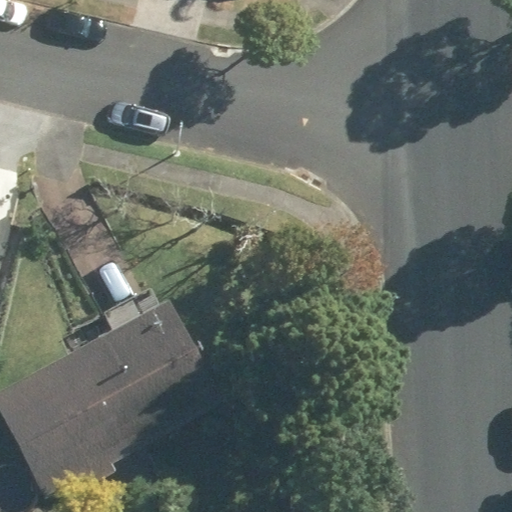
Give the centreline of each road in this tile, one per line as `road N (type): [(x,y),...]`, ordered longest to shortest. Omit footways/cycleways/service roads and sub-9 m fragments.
road 1 (residential): [(437,166),(0,50)]
road 2 (residential): [(437,166),(469,511)]
road 3 (residential): [(445,0),(437,166)]
